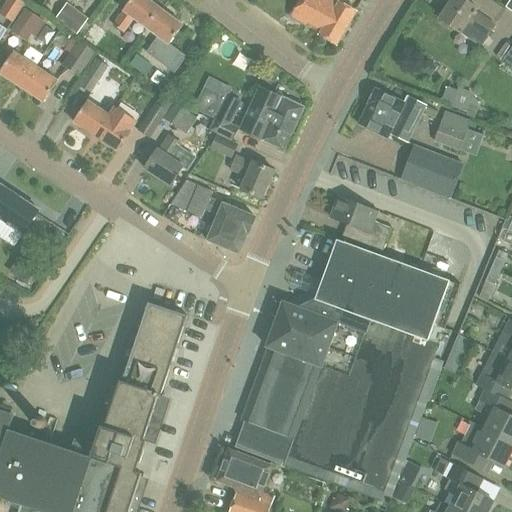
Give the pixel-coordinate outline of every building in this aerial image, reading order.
[(8,0),(0,13),(0,14),(11,21),(22,4),(16,0),(8,0)] [(134,20),(146,29),(161,9),(148,0),(131,0),(123,11),(113,25),(124,34),(134,20)] [(319,35),(337,46),(357,12),(339,2),(338,2),(334,0),(300,0),(291,17),(307,27),(307,26),(320,33),(319,35)] [(467,25),(487,37),(495,25),(476,12),(478,9),(464,0),(452,0),(440,19),(461,34),(467,25)] [(55,20),(78,36),(89,20),(82,14),(68,3),(55,20)] [(146,52),(175,74),(187,57),(170,44),(184,26),(161,9),(146,29),(158,37),(146,52)] [(36,38),(45,23),(25,10),(15,25),(36,38)] [(107,43),(110,28),(99,27),(96,42),(107,43)] [(70,53),(79,40),(75,37),(65,50),(70,53)] [(79,43),(71,55),(86,65),(94,53),(79,43)] [(0,72),(0,73),(22,89),(37,67),(36,67),(43,56),(30,48),(24,58),(14,52),(0,72)] [(79,86),(91,94),(109,67),(97,59),(79,86)] [(438,66),(428,60),(418,73),(428,80),(438,66)] [(68,64),(59,71),(71,85),(79,77),(68,64)] [(22,89),(44,103),(58,82),(37,67),(22,89)] [(157,71),(151,80),(158,86),(165,77),(157,71)] [(165,94),(171,85),(166,81),(159,90),(165,94)] [(452,107),(468,112),(471,104),(480,107),(481,103),(473,97),(475,93),(459,87),(452,107)] [(241,130),(284,151),(304,108),(260,88),(241,130)] [(391,134),(408,142),(426,106),(408,97),(405,103),(375,89),(368,104),(369,105),(359,125),(388,139),(391,134)] [(210,131),(232,141),(238,128),(231,125),(242,102),(227,95),(225,102),(218,99),(212,113),(217,115),(210,131)] [(73,123),(96,137),(110,115),(88,101),(73,123)] [(174,102),(164,119),(179,129),(190,111),(174,102)] [(138,131),(150,139),(168,111),(156,103),(138,131)] [(96,137),(118,152),(138,122),(115,108),(110,115),(96,137)] [(445,112),(433,144),(458,153),(470,121),(445,112)] [(145,169),(171,187),(184,166),(173,159),(183,144),(168,135),(159,149),(158,149),(145,169)] [(210,149),(232,159),(239,145),(217,135),(210,149)] [(400,180),(451,200),(465,165),(415,145),(400,180)] [(241,190),(263,200),(275,172),(253,162),(253,163),(237,157),(231,170),(247,177),(241,190)] [(0,218),(24,234),(39,211),(1,185),(0,186),(0,218)] [(207,241),(239,254),(248,234),(249,235),(257,217),(211,198),(213,193),(198,186),(187,212),(202,219),(206,211),(218,215),(207,241)] [(342,237),(383,253),(392,229),(375,222),(379,213),(339,197),(331,218),(347,225),(342,237)] [(50,322),(112,231),(92,217),(30,309),(50,322)] [(503,242),(511,245),(511,232),(508,231),(503,242)] [(376,317),(436,339),(457,283),(441,277),(336,239),(326,266),(320,282),(315,296),(376,317)] [(97,260),(104,267),(117,254),(109,247),(97,260)] [(491,269),(500,273),(506,262),(497,258),(491,269)] [(27,283),(34,273),(22,265),(16,275),(27,283)] [(486,281),(495,285),(500,273),(491,269),(486,281)] [(288,456),(385,491),(440,345),(336,308),(322,314),(283,300),(267,345),(269,346),(243,422),(245,423),(235,448),(285,466),(288,456)] [(102,430),(145,444),(146,442),(144,441),(159,396),(161,396),(188,316),(149,303),(123,382),(120,381),(105,428),(103,428),(102,430)] [(511,321),(510,320),(493,354),(511,363),(511,321)] [(486,390),(506,400),(511,390),(511,389),(511,363),(493,354),(477,386),(486,390)] [(511,410),(511,402),(506,400),(486,390),(480,401),(494,408),(484,429),(511,443),(511,416),(509,416),(511,410)] [(129,511),(142,474),(136,472),(145,444),(102,430),(98,443),(76,437),(73,450),(10,430),(15,415),(0,410),(0,498),(21,505),(18,511),(129,511)] [(452,455),(482,470),(488,459),(504,467),(511,452),(511,443),(484,429),(470,421),(469,423),(471,424),(461,444),(458,443),(452,455)] [(230,511),(268,511),(274,497),(262,493),(272,466),(229,450),(217,481),(239,490),(230,511)] [(451,506),(463,511),(488,511),(494,502),(476,492),(483,480),(442,459),(435,472),(450,479),(444,490),(456,496),(451,506)] [(332,508),(343,511),(344,511),(350,499),(336,494),(332,508)]
